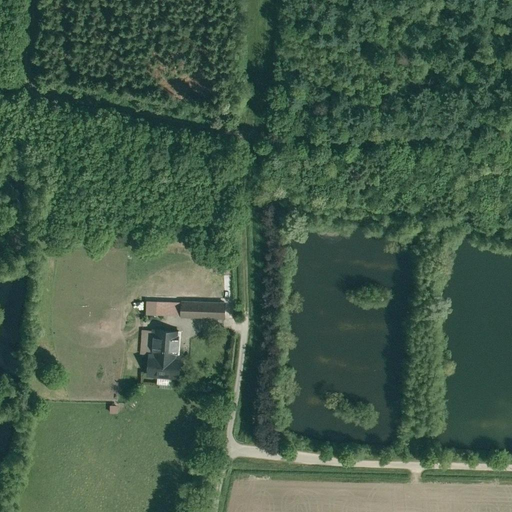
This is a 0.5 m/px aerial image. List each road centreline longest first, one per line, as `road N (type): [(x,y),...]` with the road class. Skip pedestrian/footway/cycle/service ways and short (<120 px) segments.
road 1 (track): [(227,450),(244,324),(242,137),(28,91),(30,0)]
road 2 (unclassified): [(511,469),(227,450),(215,511)]
road 3 (track): [(242,137),(511,142)]
